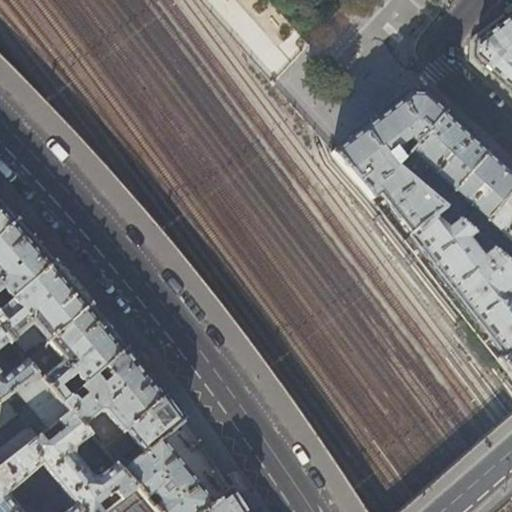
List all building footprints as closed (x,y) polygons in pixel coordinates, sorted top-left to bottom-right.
[(511,16),(499,26),(475,44),(475,59),(506,88),(511,93),(511,16)] [(417,146),(445,114),(424,95),(409,94),(332,152),(373,199),(380,193),(413,234),(433,219),(445,210),(441,206),(397,169),(398,167),(390,156),(410,141),(417,146)] [(398,167),(397,169),(441,206),(488,153),(467,133),(445,114),(417,146),(398,167)] [(511,174),(505,168),(488,153),(441,206),(445,210),(454,218),(467,203),(476,211),(463,225),(474,235),(475,236),(511,193),(511,174)] [(509,265),(511,262),(511,193),(475,236),(491,250),(509,265)] [(0,201),(0,236),(18,221),(0,201)] [(447,230),(433,219),(413,234),(412,235),(506,355),(498,361),(511,378),(511,302),(510,300),(511,298),(511,267),(509,265),(491,250),(482,258),(469,239),(474,235),(463,225),(458,221),(447,230)] [(35,240),(18,221),(0,236),(0,292),(4,289),(4,290),(4,291),(5,293),(7,295),(9,296),(11,297),(12,297),(14,297),(56,263),(35,240)] [(73,283),(56,263),(14,297),(14,298),(14,300),(15,302),(16,305),(17,306),(18,307),(20,308),(22,309),(6,322),(0,315),(0,331),(9,342),(10,344),(32,325),(47,344),(92,306),(73,283)] [(108,325),(92,306),(47,344),(62,362),(41,380),(62,405),(70,398),(61,387),(75,375),(75,376),(76,377),(78,380),(80,381),(81,382),(83,383),(85,385),(127,349),(108,325)] [(0,378),(0,348),(9,342),(0,331),(0,402),(36,374),(26,362),(24,360),(1,379),(0,378)] [(144,371),(127,349),(85,385),(70,398),(62,405),(69,413),(70,411),(87,431),(96,422),(94,419),(101,413),(106,413),(124,433),(165,398),(144,371)] [(41,380),(36,374),(0,402),(0,466),(36,439),(28,428),(0,450),(0,426),(17,414),(8,403),(19,395),(43,427),(39,430),(42,434),(69,413),(62,405),(41,380)] [(204,511),(214,504),(196,482),(163,441),(183,423),(165,398),(124,433),(104,451),(115,464),(136,488),(145,499),(153,493),(161,502),(153,509),(156,511),(204,511)] [(87,431),(70,411),(69,413),(42,434),(36,439),(0,466),(0,511),(100,511),(96,507),(115,492),(121,500),(136,488),(115,464),(100,476),(92,476),(75,453),(75,447),(90,435),(87,431)] [(156,511),(153,509),(145,499),(136,488),(121,500),(105,511),(156,511)] [(245,511),(231,490),(214,504),(204,511),(245,511)]
